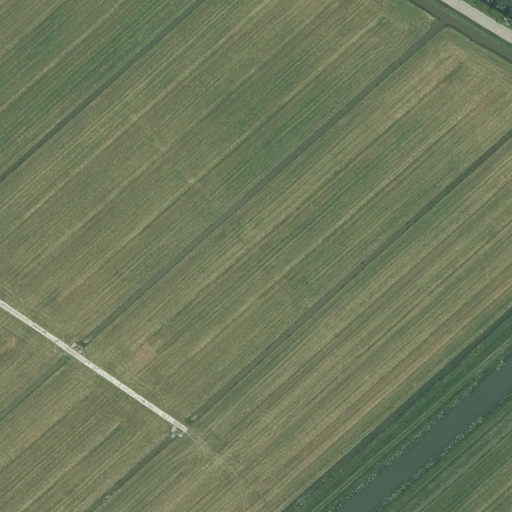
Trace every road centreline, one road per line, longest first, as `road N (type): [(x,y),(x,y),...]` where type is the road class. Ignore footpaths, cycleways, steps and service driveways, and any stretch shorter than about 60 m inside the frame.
road 1 (track): [(318,511),(511,340)]
road 2 (track): [(0,303),(192,435)]
road 3 (track): [(511,406),(391,511)]
